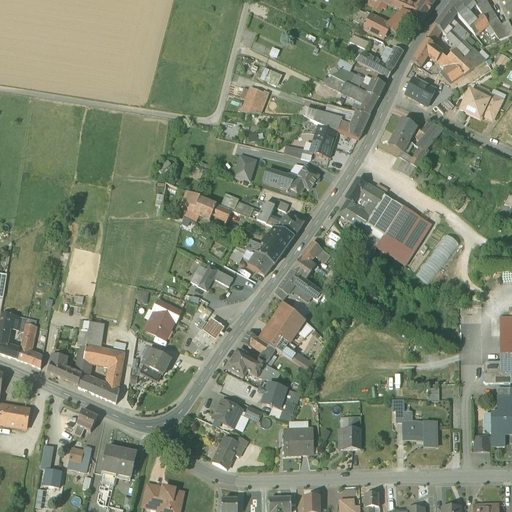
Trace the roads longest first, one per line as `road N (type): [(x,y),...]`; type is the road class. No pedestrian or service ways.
road 1 (secondary): [(160,420),(181,405),(320,213),(389,93)]
road 2 (residential): [(160,420),(198,463),(238,478),(511,474)]
road 3 (track): [(0,89),(215,122),(248,0)]
road 4 (secondary): [(0,363),(135,420),(160,420)]
road 5 (residential): [(511,156),(389,93)]
